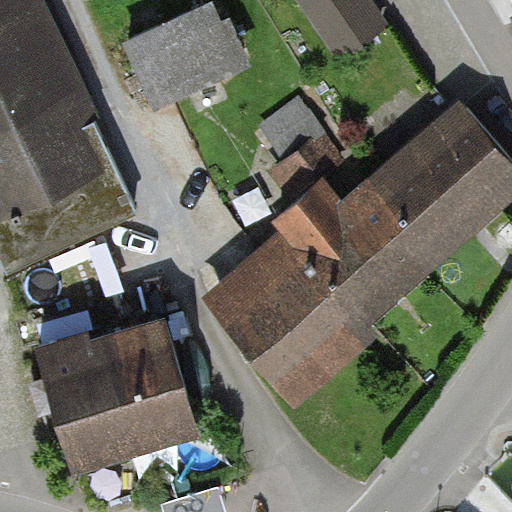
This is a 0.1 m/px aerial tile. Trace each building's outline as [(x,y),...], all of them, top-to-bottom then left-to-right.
[(138,206),(42,0),(0,0),(0,257),(5,268),(138,206)] [(382,24),(365,0),(310,0),(346,50),(382,24)] [(131,40),(158,98),(239,59),(212,2),(131,40)] [(341,158),(305,98),(268,125),(289,156),(279,165),(297,191),(341,158)] [(511,179),(511,155),(465,102),(347,203),(323,175),(283,210),(302,233),(218,304),(282,377),(511,179)] [(199,419),(167,317),(64,349),(60,337),(40,343),(75,457),(199,419)]
